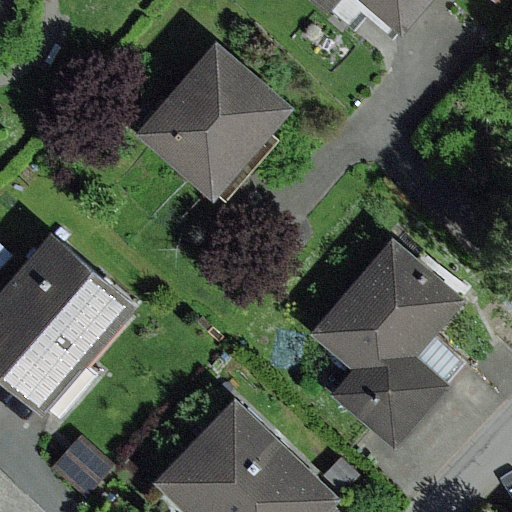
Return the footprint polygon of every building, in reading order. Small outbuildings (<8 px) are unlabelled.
[(366,0),(401,31),(428,0),(366,0)] [(228,44),(145,131),(211,194),(294,107),(228,44)] [(55,235),(0,292),(0,373),(40,412),(136,313),(55,235)] [(468,298),(396,240),(320,333),(357,364),(333,393),(398,446),(462,369),(431,344),(468,298)] [(239,399),(160,482),(191,511),(328,511),(342,497),(239,399)] [(94,440),(64,468),(97,504),(127,475),(94,440)]
